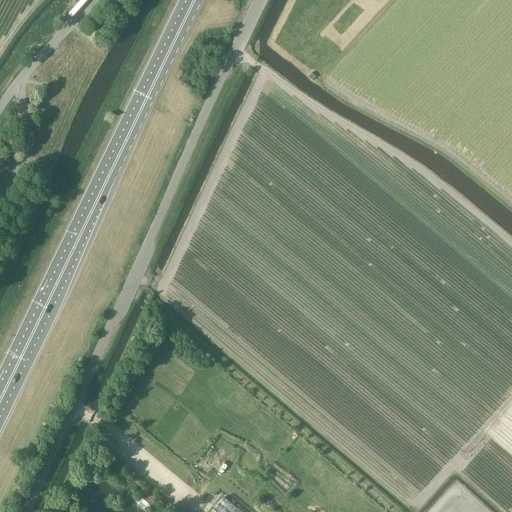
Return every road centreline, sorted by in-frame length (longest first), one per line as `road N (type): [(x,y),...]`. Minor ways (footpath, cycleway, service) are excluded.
road 1 (unclassified): [(24,511),(262,0)]
road 2 (primary): [(194,0),(0,399)]
road 3 (track): [(511,242),(408,160),(238,49)]
road 4 (track): [(71,409),(116,433),(195,511)]
road 5 (track): [(415,509),(511,402)]
road 6 (track): [(312,67),(325,79),(399,0)]
